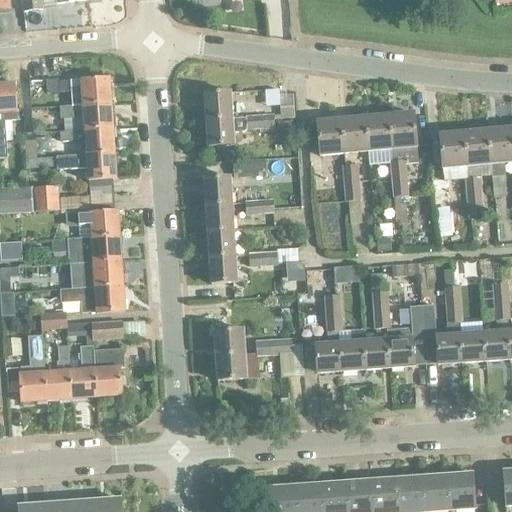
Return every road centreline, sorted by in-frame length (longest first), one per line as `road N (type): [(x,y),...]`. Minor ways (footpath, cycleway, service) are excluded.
road 1 (residential): [(178,455),(150,40)]
road 2 (residential): [(511,80),(150,40)]
road 3 (unclassified): [(178,455),(511,433)]
road 4 (unclassified): [(0,469),(178,455)]
road 5 (residential): [(150,40),(0,50)]
